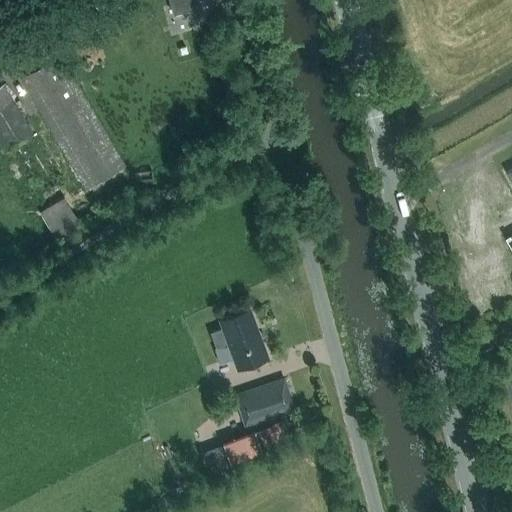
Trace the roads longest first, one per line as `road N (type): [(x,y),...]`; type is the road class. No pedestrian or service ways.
road 1 (unclassified): [(240,0),(376,511)]
road 2 (tertiary): [(472,511),(346,0)]
